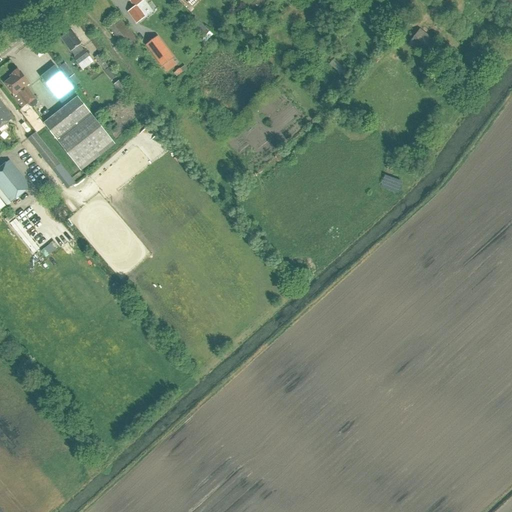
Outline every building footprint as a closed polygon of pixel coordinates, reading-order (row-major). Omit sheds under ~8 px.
[(143,0),(131,0),(132,0),(130,1),(135,7),(129,12),(137,23),(146,16),(142,11),(148,6),(144,0),(143,0)] [(139,42),(120,18),(108,27),(127,52),(139,42)] [(150,39),(140,26),(135,30),(144,43),(150,39)] [(82,44),(71,30),(60,38),(71,52),(75,57),(74,59),(78,65),(90,57),(85,50),(84,51),(80,45),(82,44)] [(420,45),(417,49),(424,55),(434,42),(420,31),(412,41),(418,45),(418,44),(420,45)] [(144,52),(161,75),(175,65),(157,41),(144,52)] [(116,76),(100,54),(94,58),(111,80),(116,76)] [(116,145),(54,66),(41,76),(59,100),(65,95),(71,102),(44,123),(81,171),(116,145)] [(20,72),(18,69),(12,74),(10,76),(11,78),(4,83),(14,96),(13,97),(22,109),(28,104),(29,104),(30,106),(32,106),(33,106),(36,104),(37,103),(36,101),(35,99),(36,98),(27,86),(30,84),(20,71),(20,72)] [(0,128),(14,118),(0,99),(0,128)] [(61,164),(36,133),(27,139),(53,171),(61,164)] [(10,160),(0,168),(0,189),(11,203),(32,187),(10,160)]
